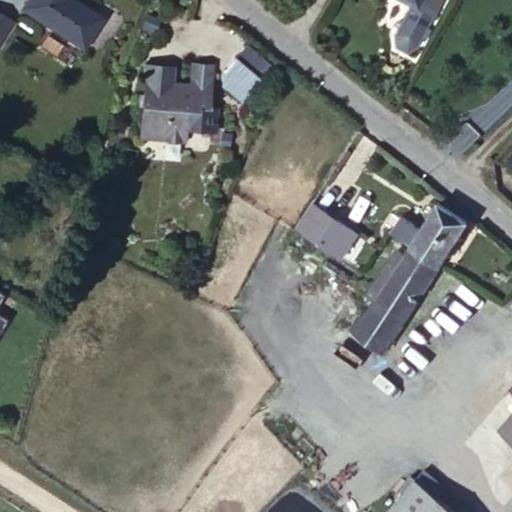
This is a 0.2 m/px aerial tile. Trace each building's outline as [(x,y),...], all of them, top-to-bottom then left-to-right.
[(20,0),(79,37),(98,4),(91,0),(20,0)] [(429,12),(404,0),(386,34),(387,53),(397,58),(409,53),(429,12)] [(403,0),(404,0),(429,12),(434,0),(403,0)] [(0,25),(8,13),(0,7),(0,25)] [(249,87),(271,62),(245,41),(224,67),(249,87)] [(137,53),(125,132),(172,139),(174,126),(206,129),(208,105),(201,104),(205,60),(181,58),(178,78),(162,76),(165,58),(137,53)] [(350,231),(310,198),(293,222),(335,254),(350,231)] [(424,261),(430,263),(458,219),(433,203),(417,228),(409,240),(405,246),(424,261)] [(409,240),(417,228),(396,217),(389,229),(409,240)] [(384,342),(430,263),(424,261),(405,246),(403,250),(394,246),(363,293),(368,297),(358,315),(352,310),(337,333),(370,354),(378,338),(384,342)] [(463,511),(422,476),(389,511),(463,511)]
